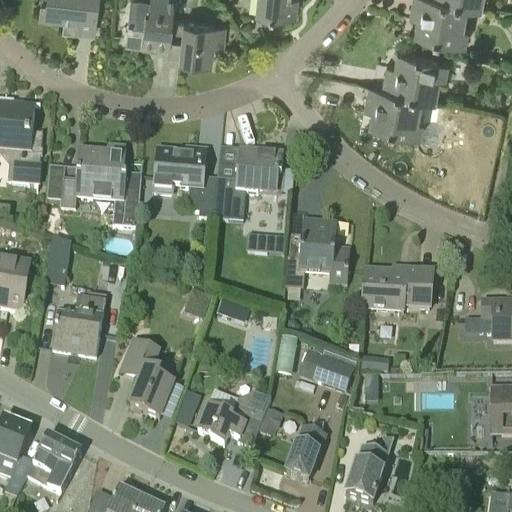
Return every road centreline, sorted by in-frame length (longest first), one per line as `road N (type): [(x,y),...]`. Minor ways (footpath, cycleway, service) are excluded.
road 1 (residential): [(274,75),(193,106),(104,103),(55,81),(0,36)]
road 2 (residential): [(511,245),(370,179),(321,135),(274,75)]
road 3 (residential): [(262,511),(190,484),(0,381)]
